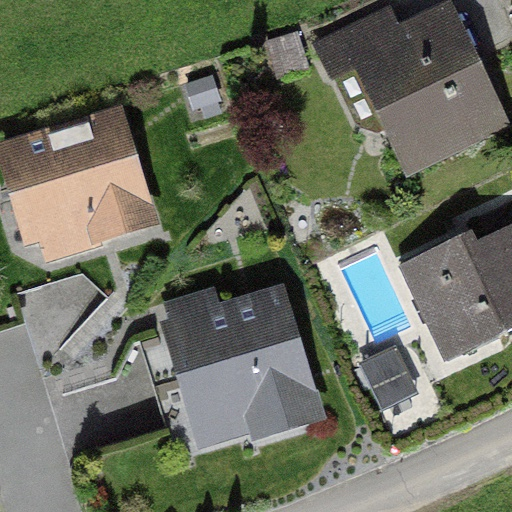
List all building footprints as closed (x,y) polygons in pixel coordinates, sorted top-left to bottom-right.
[(483,118),(424,13),(337,61),(397,166),(483,118)] [(169,241),(130,115),(0,154),(0,160),(38,282),(169,241)] [(511,226),(507,225),(404,270),(448,369),(511,340),(511,226)] [(428,405),(448,369),(404,270),(383,241),(313,276),(379,412),(428,405)] [(307,414),(269,301),(158,338),(195,451),(307,414)]
